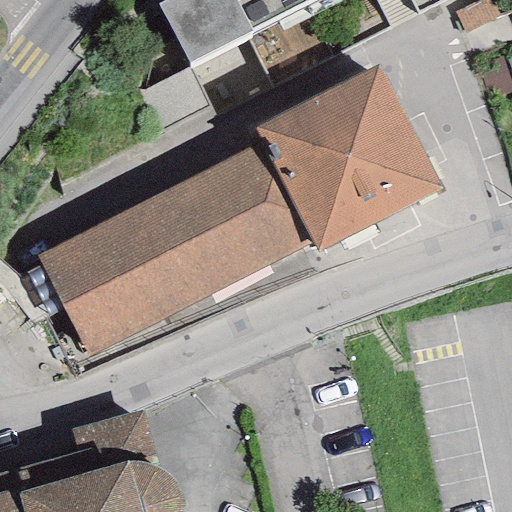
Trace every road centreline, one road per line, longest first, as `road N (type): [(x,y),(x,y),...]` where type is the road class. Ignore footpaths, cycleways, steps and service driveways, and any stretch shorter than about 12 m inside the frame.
road 1 (tertiary): [(243,335),(511,247)]
road 2 (tertiary): [(0,433),(243,335)]
road 3 (residential): [(243,335),(292,511)]
